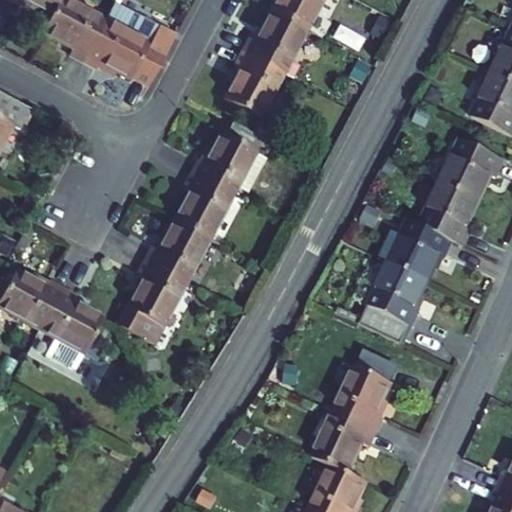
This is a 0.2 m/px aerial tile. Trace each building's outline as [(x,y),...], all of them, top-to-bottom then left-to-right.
[(5,0),(18,6),(21,0),(51,16),(59,0),(5,0)] [(83,63),(104,22),(62,0),(59,0),(51,16),(42,34),(72,50),(69,56),(83,63)] [(276,0),(271,12),(305,31),(321,0),(276,0)] [(97,70),(100,64),(131,80),(132,78),(148,87),(175,36),(114,4),(104,22),(83,63),(97,70)] [(305,31),(271,12),(255,42),(248,39),(241,52),(282,74),(305,31)] [(511,33),(491,75),(511,85),(511,33)] [(234,67),(239,70),(223,100),(258,119),(282,74),(241,52),(234,67)] [(511,85),(491,75),(471,118),(511,137),(511,85)] [(0,146),(11,125),(19,130),(30,109),(0,93),(0,146)] [(255,153),(263,138),(232,122),(225,135),(220,133),(204,163),(198,160),(191,174),(231,196),(236,187),(247,193),(265,158),(255,153)] [(460,141),(440,185),(479,203),(491,177),(495,179),(503,161),(460,141)] [(208,240),(231,196),(191,174),(183,188),(189,191),(173,221),(208,240)] [(440,185),(419,227),(451,242),(463,247),(471,230),(467,228),(479,203),(440,185)] [(184,283),(208,240),(173,221),(157,251),(151,247),(144,261),(184,283)] [(419,227),(409,222),(388,265),(427,283),(439,258),(443,259),(451,242),(419,227)] [(151,346),(184,283),(144,261),(136,275),(143,279),(117,327),(151,346)] [(388,265),(359,326),(403,346),(419,310),(416,309),(427,283),(388,265)] [(15,272),(0,298),(0,308),(40,330),(62,290),(48,282),(45,288),(15,272)] [(62,290),(40,330),(54,338),(45,354),(75,371),(103,320),(72,303),(76,297),(62,290)] [(365,351),(356,368),(391,385),(399,367),(365,351)] [(355,368),(334,413),(376,433),(383,418),(377,415),(391,385),(356,368),(355,368)] [(376,433),(334,413),(313,458),(331,467),(348,475),(363,444),(369,447),(376,433)] [(331,467),(310,511),(311,511),(352,511),(366,484),(348,475),(331,467)] [(503,477),(496,491),(511,497),(511,474),(510,480),(503,477)] [(511,511),(511,497),(496,491),(490,505),(496,508),(494,511),(511,511)]
